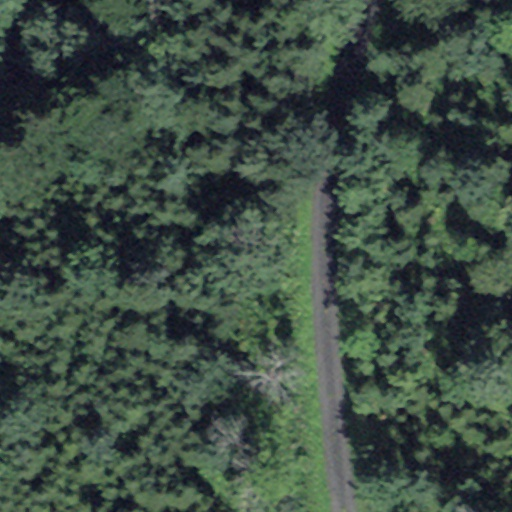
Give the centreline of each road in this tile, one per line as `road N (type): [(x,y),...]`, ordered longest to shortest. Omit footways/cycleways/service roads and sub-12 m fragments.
road 1 (track): [(344,511),(327,392),(326,148),(364,0)]
road 2 (unclassified): [(0,100),(69,0)]
